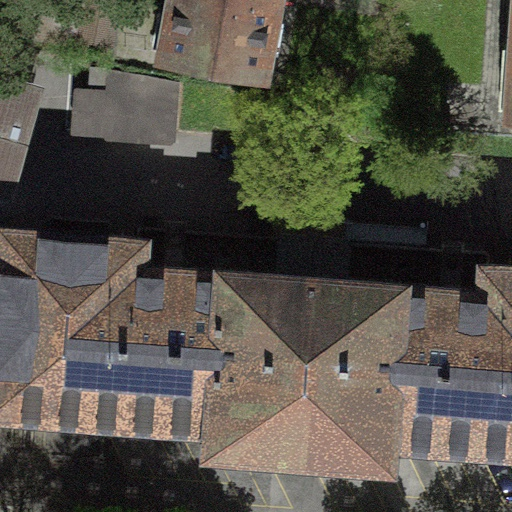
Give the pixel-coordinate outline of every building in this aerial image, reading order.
[(20,0),(12,29),(71,46),(79,17),(50,8),(22,0),(20,0)] [(84,0),(76,45),(109,51),(118,0),(84,0)] [(172,0),(162,57),(262,75),(275,0),(172,0)] [(139,135),(173,138),(177,81),(135,73),(111,66),(91,65),(86,131),(105,132),(105,133),(139,135)] [(0,177),(7,179),(31,92),(0,82),(0,177)] [(511,264),(484,263),(483,289),(401,283),(401,281),(346,277),(349,238),(315,235),(281,233),(278,271),(222,267),(222,269),(140,263),(142,237),(3,227),(0,261),(0,405),(211,421),(209,442),(389,455),(391,435),(511,444),(511,264)]
